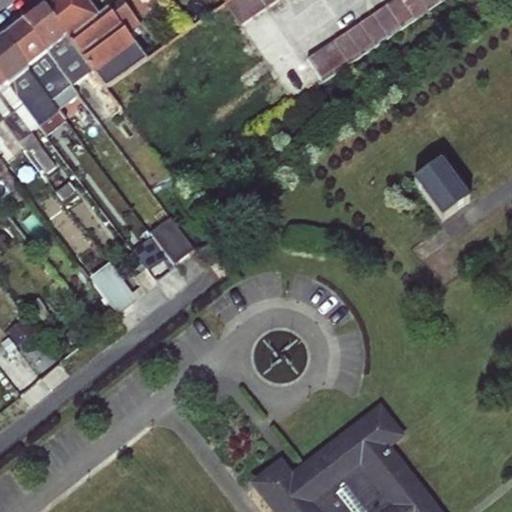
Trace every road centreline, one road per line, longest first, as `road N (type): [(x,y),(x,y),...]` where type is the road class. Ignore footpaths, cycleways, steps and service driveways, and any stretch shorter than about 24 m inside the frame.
road 1 (residential): [(244,352),(192,374),(22,511)]
road 2 (residential): [(268,389),(291,389),(309,375),(315,353),(306,332),(275,320),(254,331),(244,352)]
